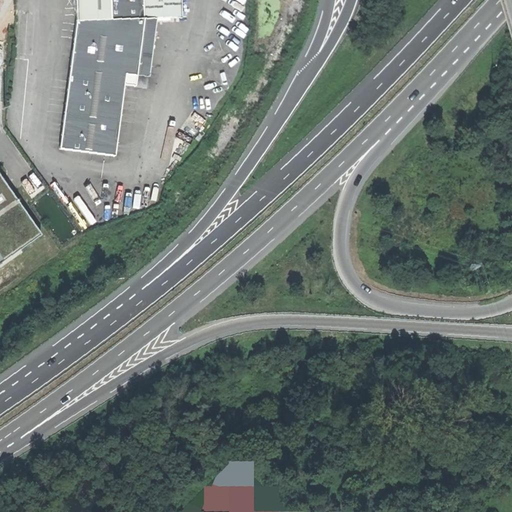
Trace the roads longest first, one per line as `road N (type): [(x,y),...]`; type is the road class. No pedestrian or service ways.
road 1 (trunk): [(0,455),(188,341),(234,324),(276,319),(511,334)]
road 2 (trunk): [(0,440),(165,318),(375,130)]
road 3 (trunk): [(461,0),(310,154),(153,291)]
road 4 (trunk): [(511,301),(481,311),(430,311),(370,297),(353,282),(339,244),(342,221),(375,130)]
road 5 (trunk): [(314,63),(153,291)]
road 6 (trunk): [(153,291),(0,403)]
road 7 (trunk): [(375,130),(499,0)]
